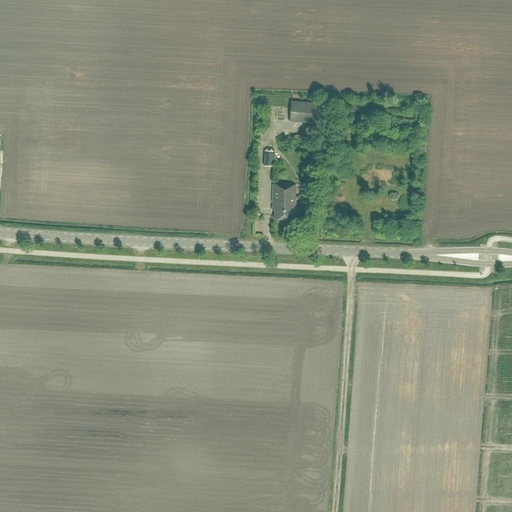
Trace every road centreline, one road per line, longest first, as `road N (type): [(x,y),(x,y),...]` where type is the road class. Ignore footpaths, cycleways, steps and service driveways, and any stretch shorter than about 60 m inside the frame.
road 1 (tertiary): [(0,232),(511,258)]
road 2 (track): [(351,251),(332,511)]
